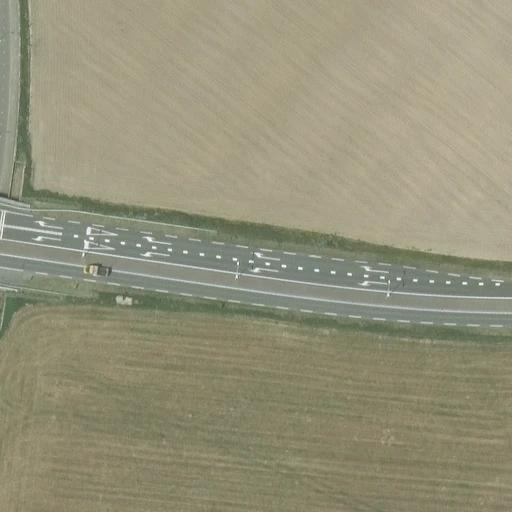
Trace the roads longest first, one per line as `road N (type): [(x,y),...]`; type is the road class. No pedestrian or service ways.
road 1 (secondary): [(511,290),(283,268),(0,226)]
road 2 (secondary): [(0,262),(301,305),(511,320)]
